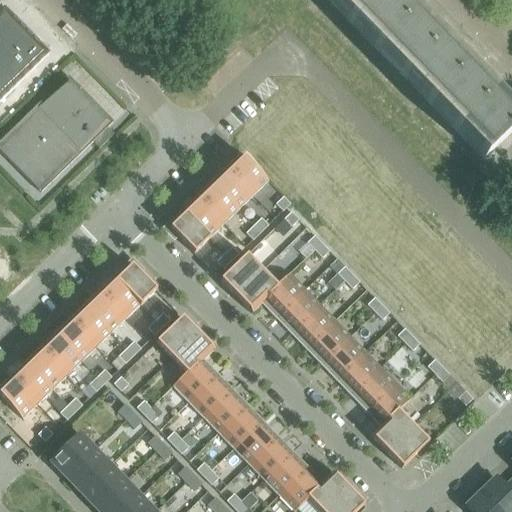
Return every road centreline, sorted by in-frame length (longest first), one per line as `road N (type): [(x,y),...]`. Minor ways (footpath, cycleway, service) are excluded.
road 1 (residential): [(110,214),(410,510)]
road 2 (residential): [(190,134),(53,0)]
road 3 (residential): [(110,214),(0,322)]
road 4 (residential): [(410,510),(511,416)]
